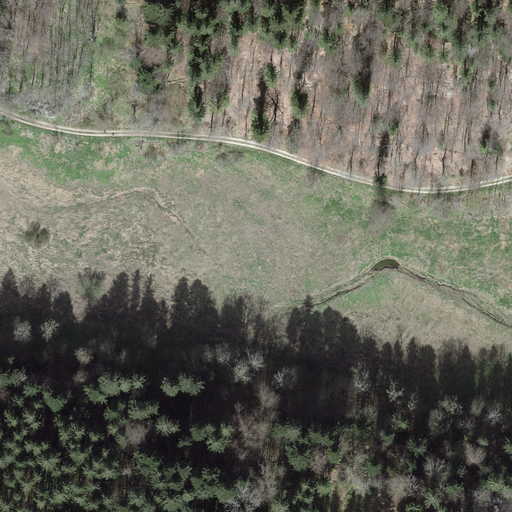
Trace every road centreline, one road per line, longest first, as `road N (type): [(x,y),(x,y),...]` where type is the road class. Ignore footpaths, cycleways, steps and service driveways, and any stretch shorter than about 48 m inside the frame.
road 1 (track): [(0,112),(57,131),(245,145),(328,171)]
road 2 (track): [(511,179),(416,192),(328,171)]
